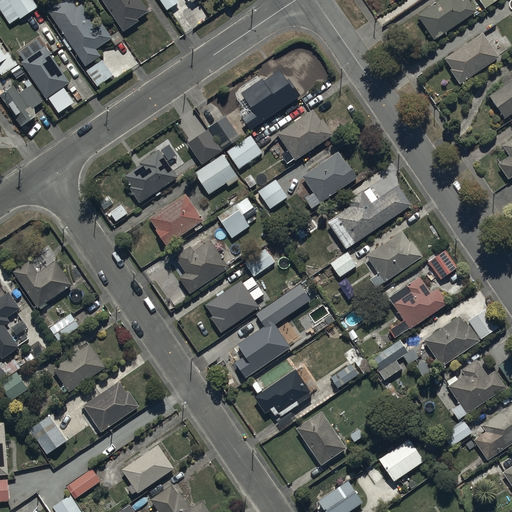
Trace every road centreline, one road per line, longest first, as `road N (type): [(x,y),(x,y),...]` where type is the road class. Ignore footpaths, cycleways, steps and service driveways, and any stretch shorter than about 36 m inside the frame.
road 1 (residential): [(277,511),(47,171)]
road 2 (tertiary): [(314,0),(511,289)]
road 3 (residential): [(47,171),(298,0)]
